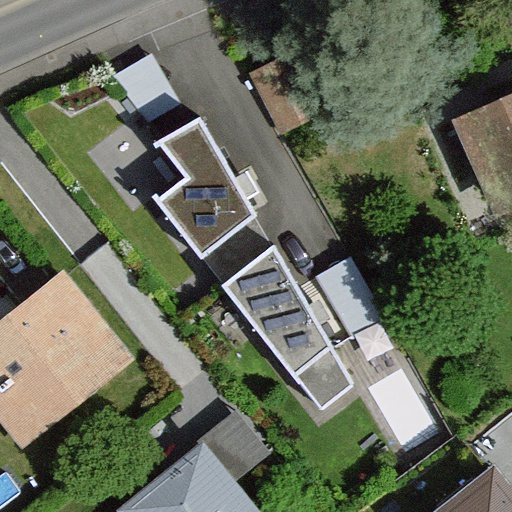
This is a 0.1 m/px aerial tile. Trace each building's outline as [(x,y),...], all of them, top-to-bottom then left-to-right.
[(511,90),(458,113),(501,216),(511,211),(511,90)] [(194,171),(166,192),(213,257),(276,212),(204,112),(169,137),(194,171)] [(297,242),(244,265),(310,412),(363,388),(297,242)] [(355,336),(395,317),(364,252),(324,271),(355,336)] [(126,345),(63,272),(0,325),(0,412),(20,435),(126,345)] [(260,511),(207,444),(120,511),(260,511)] [(511,511),(511,457),(511,456),(433,511),(511,511)]
